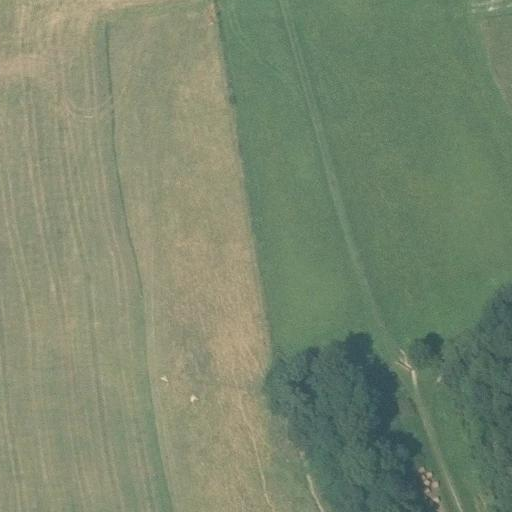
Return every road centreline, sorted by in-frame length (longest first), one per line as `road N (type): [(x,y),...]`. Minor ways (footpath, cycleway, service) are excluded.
road 1 (track): [(407,385),(331,192),(281,0)]
road 2 (track): [(459,511),(407,385)]
